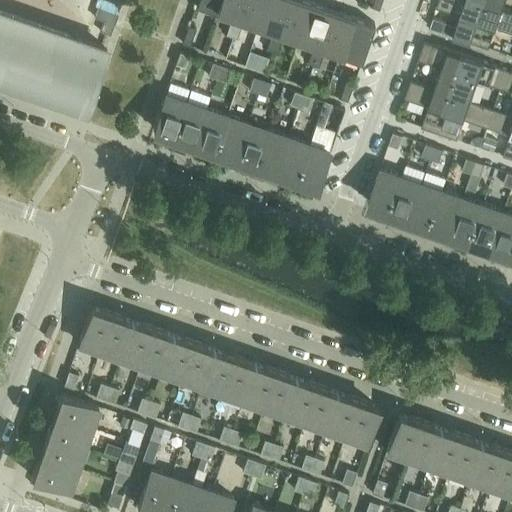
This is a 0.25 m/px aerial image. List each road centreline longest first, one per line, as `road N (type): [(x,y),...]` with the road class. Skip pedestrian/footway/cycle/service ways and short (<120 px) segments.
road 1 (residential): [(59,257),(511,417)]
road 2 (residential): [(415,0),(333,235)]
road 3 (residential): [(333,235),(100,156)]
road 4 (residential): [(511,298),(333,235)]
road 5 (residential): [(0,404),(59,257)]
